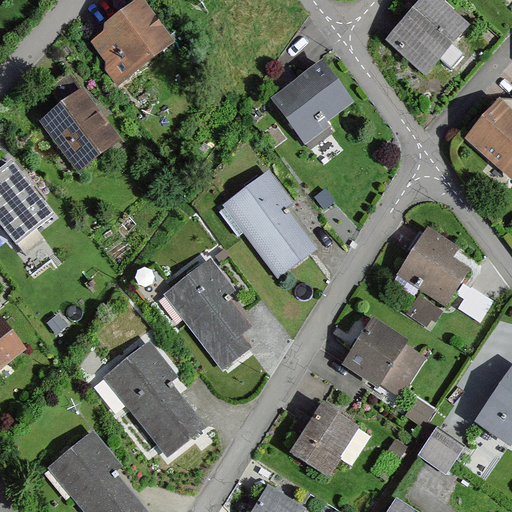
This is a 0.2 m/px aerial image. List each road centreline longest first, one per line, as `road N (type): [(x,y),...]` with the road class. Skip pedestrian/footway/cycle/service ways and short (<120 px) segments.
road 1 (residential): [(421,152),(201,511)]
road 2 (residential): [(421,152),(511,270)]
road 3 (residential): [(345,30),(421,152)]
